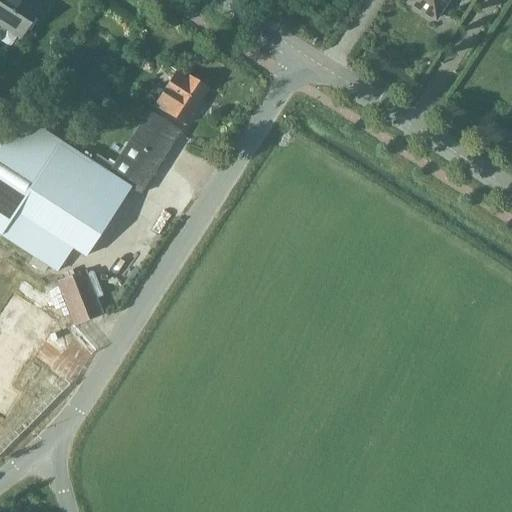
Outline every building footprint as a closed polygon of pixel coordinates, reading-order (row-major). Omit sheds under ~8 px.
[(0,0),(0,27),(20,40),(39,11),(21,0),(0,0)] [(411,0),(409,3),(434,19),(447,0),(411,0)] [(181,124),(205,87),(185,74),(182,78),(173,71),(150,104),(181,124)] [(11,129),(0,145),(0,235),(35,258),(56,271),(72,247),(85,256),(130,188),(139,194),(179,132),(148,112),(112,167),(96,156),(92,163),(61,143),(19,116),(16,121),(11,129)] [(58,280),(56,281),(74,326),(102,315),(100,311),(84,270),(58,280)] [(0,413),(3,416),(17,394),(7,388),(33,346),(10,331),(26,305),(13,297),(0,316),(0,413)]
